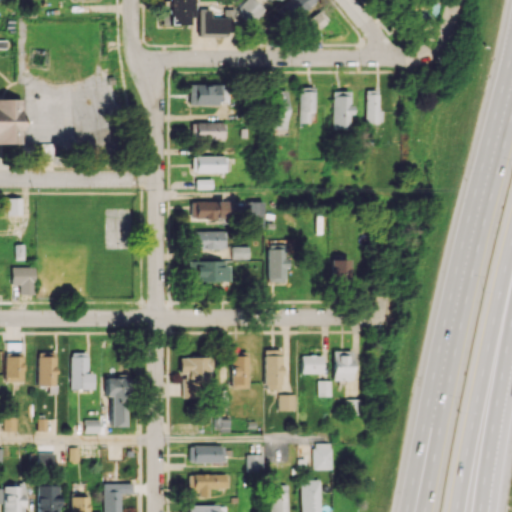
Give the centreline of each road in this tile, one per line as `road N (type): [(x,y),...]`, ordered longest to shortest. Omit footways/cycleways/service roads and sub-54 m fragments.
road 1 (residential): [(131,0),(133,47),(155,115),(156,511)]
road 2 (residential): [(377,309),(364,317),(0,318)]
road 3 (motorway): [(511,65),(430,426)]
road 4 (residential): [(451,26),(433,51),(413,57),(136,59)]
road 5 (motorway): [(455,511),(511,258)]
road 6 (motorway): [(481,511),(511,322)]
road 7 (residential): [(157,179),(0,179)]
